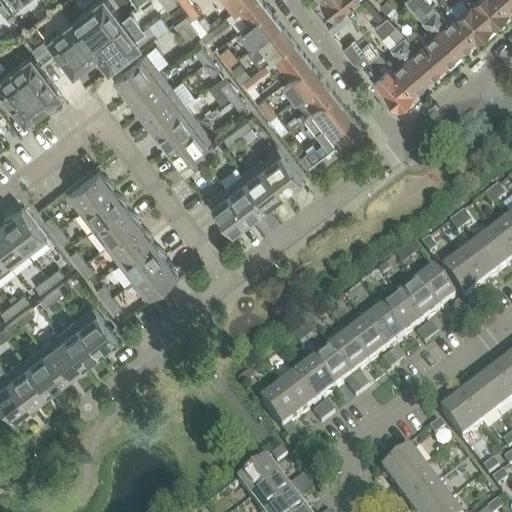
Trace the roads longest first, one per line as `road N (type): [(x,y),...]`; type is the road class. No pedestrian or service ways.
road 1 (residential): [(0,201),(101,128),(226,279)]
road 2 (residential): [(511,322),(351,444),(356,511)]
road 3 (residential): [(31,442),(146,357),(169,326),(226,279)]
road 4 (residential): [(226,279),(403,148)]
road 5 (residential): [(403,148),(288,0)]
